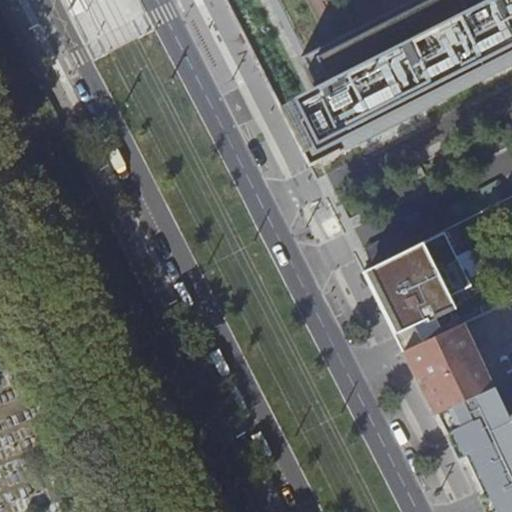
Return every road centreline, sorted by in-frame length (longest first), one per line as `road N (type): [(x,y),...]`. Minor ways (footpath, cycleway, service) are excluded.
road 1 (primary): [(51,0),(312,511)]
road 2 (primary): [(294,266),(157,0)]
road 3 (primary): [(417,511),(294,266)]
road 4 (residential): [(511,163),(294,266)]
